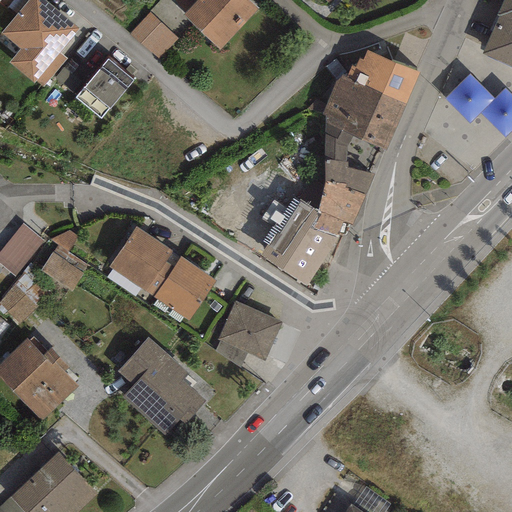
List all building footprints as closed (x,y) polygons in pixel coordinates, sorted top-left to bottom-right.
[(43,0),(28,0),(0,33),(19,49),(7,63),(33,84),(36,81),(42,87),(67,59),(58,53),(78,30),(43,0)] [(247,0),(196,0),(182,15),(218,50),(257,10),(247,0)] [(497,16),(481,54),(511,67),(511,0),(502,0),(495,15),(497,16)] [(178,39),(148,12),(128,34),(158,61),(178,39)] [(419,73),(366,51),(362,60),(359,59),(355,68),(351,66),(345,78),(405,104),(419,73)] [(134,81),(108,59),(74,98),(100,120),(134,81)] [(385,150),(405,104),(345,78),(339,75),(321,115),(324,116),(323,123),(325,124),(351,136),(385,150)] [(511,98),(504,91),(494,101),(470,77),(445,101),(470,126),(481,116),(505,140),(511,133),(511,98)] [(325,124),(323,161),(345,162),(346,147),(351,136),(325,124)] [(345,162),(323,161),(324,182),(317,212),(309,228),(337,237),(338,234),(344,236),(347,224),(350,225),(373,174),(347,167),(347,162),(345,162)] [(305,286),(337,237),(309,228),(317,212),(299,200),(260,255),(305,286)] [(43,242),(21,224),(0,251),(0,263),(15,276),(43,242)] [(215,282),(135,226),(108,267),(187,323),(215,282)] [(87,265),(58,246),(39,272),(69,291),(87,265)] [(24,274),(0,300),(0,304),(19,324),(47,297),(24,274)] [(218,341),(240,351),(258,312),(234,301),(216,340),(218,341)] [(281,322),(258,312),(240,351),(246,353),(264,361),(281,322)] [(0,363),(0,378),(40,421),(77,387),(63,372),(67,368),(49,349),(46,352),(32,337),(29,340),(27,338),(0,363)] [(147,337),(116,371),(132,385),(122,396),(163,435),(178,420),(183,424),(205,401),(182,380),(187,374),(147,337)] [(240,368),(246,353),(240,351),(218,341),(213,351),(240,368)] [(57,452),(0,505),(0,511),(76,511),(97,493),(57,452)]
